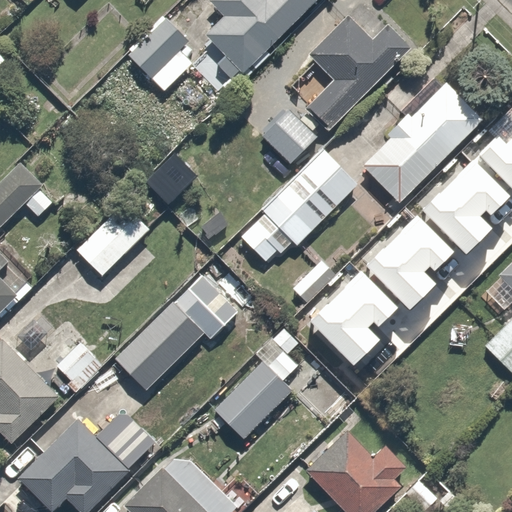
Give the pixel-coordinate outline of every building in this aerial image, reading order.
[(212,0),(224,12),(202,33),(222,55),(213,64),(228,80),(312,0),(212,0)] [(369,41),(344,14),(305,51),(333,80),(305,106),(325,127),(410,47),(387,24),(369,41)] [(163,16),(125,51),(160,89),(198,55),(163,16)] [(286,108),(260,137),(289,163),(315,134),(286,108)] [(412,109),(359,163),(396,199),(449,146),(448,145),(417,114),(412,109)] [(511,187),(497,173),(511,157),(511,135),(499,123),(430,193),(483,245),(511,215),(511,187)] [(325,149),(262,208),(266,212),(289,237),(294,242),(357,184),(325,149)] [(22,165),(0,185),(0,220),(39,182),(22,165)] [(120,200),(73,247),(102,275),(149,228),(120,200)] [(511,257),(493,274),(511,295),(511,257)] [(414,273),(363,319),(391,351),(442,305),(414,273)] [(0,306),(15,295),(0,279),(0,306)] [(172,300),(112,357),(143,389),(202,332),(172,300)] [(511,322),(487,346),(511,372),(511,371),(511,322)] [(1,337),(0,338),(0,437),(4,441),(55,392),(1,337)] [(80,342),(56,363),(80,390),(104,369),(80,342)] [(257,356),(207,406),(237,436),(287,387),(257,356)] [(30,459),(24,453),(4,474),(44,511),(47,511),(62,497),(77,511),(84,511),(128,466),(72,414),(30,459)] [(370,455),(347,430),(304,471),(343,511),(365,511),(407,472),(381,444),(370,455)] [(215,511),(165,461),(122,503),(130,511),(215,511)]
